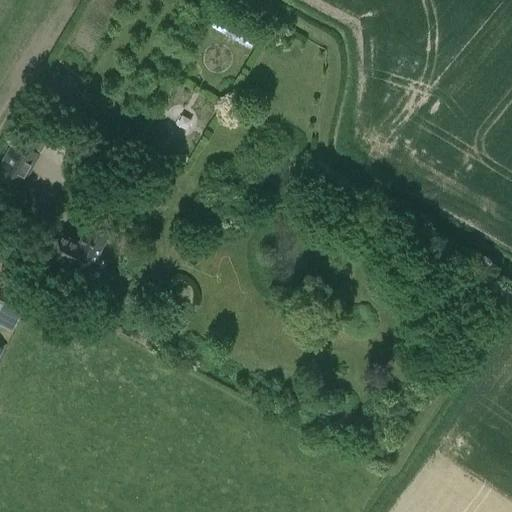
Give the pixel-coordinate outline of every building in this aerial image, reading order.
[(233,66),(241,53),(210,35),(202,48),(233,66)] [(36,120),(29,133),(47,143),(54,131),(36,120)] [(0,164),(0,175),(22,187),(42,152),(15,137),(0,164)] [(87,275),(109,229),(90,220),(80,241),(60,232),(51,251),(70,261),(68,266),(87,275)] [(2,284),(0,287),(0,323),(11,329),(17,317),(18,318),(28,297),(2,284)]
